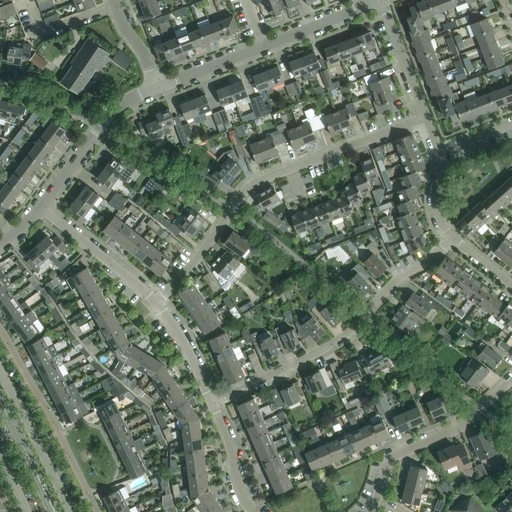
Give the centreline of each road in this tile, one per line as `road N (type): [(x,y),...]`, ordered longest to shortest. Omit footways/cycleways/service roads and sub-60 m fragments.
road 1 (residential): [(156,303),(254,182),(425,116)]
road 2 (residential): [(211,403),(342,337),(450,237)]
road 3 (residential): [(511,379),(460,426),(391,457),(377,497)]
road 4 (residential): [(38,206),(106,116),(157,87)]
road 5 (residential): [(72,511),(0,373)]
road 6 (residential): [(156,303),(38,206)]
road 7 (residential): [(425,116),(379,0)]
